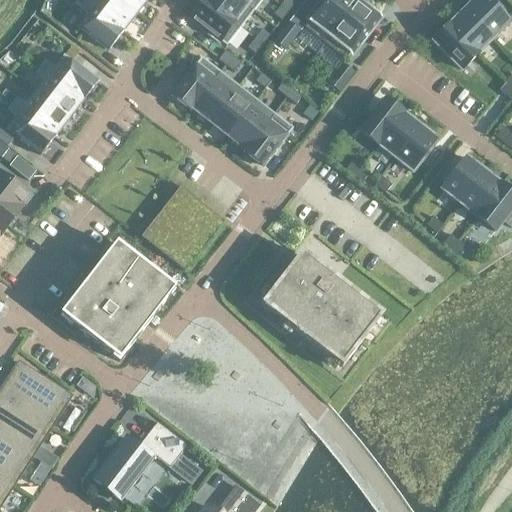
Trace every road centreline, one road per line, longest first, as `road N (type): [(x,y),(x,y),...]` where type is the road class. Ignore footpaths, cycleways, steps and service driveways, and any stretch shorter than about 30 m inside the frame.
road 1 (residential): [(271,200),(125,86),(122,77),(174,0)]
road 2 (residential): [(271,200),(380,56)]
road 3 (unclassified): [(321,417),(198,293)]
road 4 (residential): [(380,56),(504,158)]
road 5 (residential): [(119,387),(20,308)]
road 6 (residential): [(119,387),(198,293)]
road 7 (residential): [(53,488),(119,387)]
